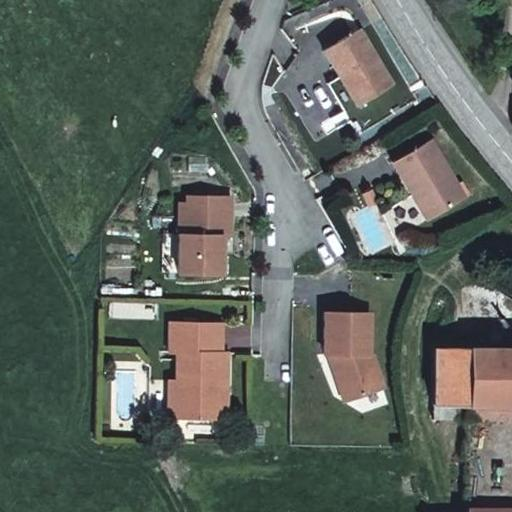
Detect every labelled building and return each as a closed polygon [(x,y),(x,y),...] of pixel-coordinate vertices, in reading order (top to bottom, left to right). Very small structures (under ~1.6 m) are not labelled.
[(359,30),(323,51),(338,76),(339,75),(355,104),(391,83),(359,30)] [(339,75),(338,76),(327,83),(327,84),(344,112),(355,105),(355,104),(339,75)] [(430,139),(392,162),(411,194),(416,191),(431,217),(464,197),(430,139)] [(416,191),(411,194),(426,220),(431,217),(416,191)] [(229,236),(230,197),(198,196),(198,203),(185,203),(178,202),(176,273),(223,274),(223,253),(219,252),(220,236),(229,236)] [(369,355),(370,314),(324,313),(323,356),(332,356),(332,370),(338,389),(357,398),(384,389),(372,356),(369,355)] [(220,353),(221,324),(169,323),(168,353),(176,353),(176,381),(167,381),(167,418),(225,419),(225,397),(221,395),(221,384),(226,382),(226,353),(220,353)] [(511,405),(511,348),(433,347),(432,404),(467,405),(467,420),(511,421),(511,406),(511,405)] [(357,398),(338,389),(343,403),(357,398)] [(467,405),(432,404),(431,419),(467,420),(467,405)]
